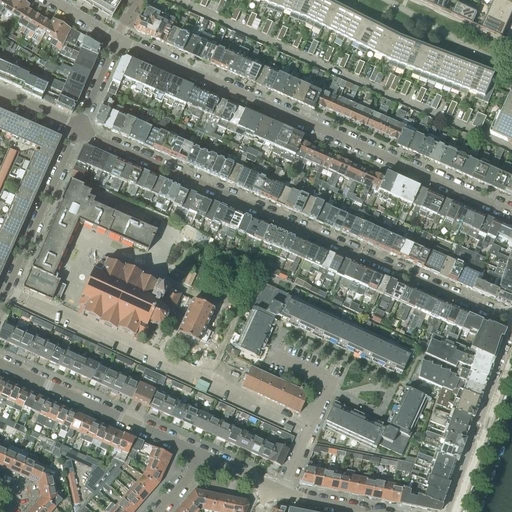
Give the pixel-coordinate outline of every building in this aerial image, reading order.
[(8,0),(0,15),(9,20),(20,1),(17,0),(8,0)] [(0,0),(0,15),(8,0),(0,0)] [(96,0),(92,7),(102,13),(109,0),(96,0)] [(109,0),(102,13),(111,18),(112,18),(121,2),(121,1),(121,0),(109,0)] [(266,9),(274,12),(276,7),(279,0),(269,0),(268,4),(266,9)] [(282,15),(284,10),(288,0),(279,0),(276,7),(274,12),(282,15)] [(288,0),(284,10),(292,13),(297,0),(288,0)] [(290,18),(297,21),(299,16),(306,0),(297,0),(292,13),(290,18)] [(297,21),(306,25),(308,19),(316,0),(306,0),(299,16),(297,21)] [(306,25),(313,28),(315,23),(325,1),(323,0),(316,0),(308,19),(306,25)] [(511,0),(408,0),(511,46),(511,0)] [(20,1),(9,20),(17,26),(26,10),(28,7),(20,1)] [(320,32),(323,27),(333,5),(325,1),(315,23),(313,28),(320,32)] [(150,7),(150,8),(151,9),(147,10),(146,14),(142,12),(141,16),(135,28),(136,31),(136,32),(137,32),(146,36),(156,12),(158,7),(157,5),(150,7)] [(323,27),(330,31),(340,8),(333,5),(323,27)] [(330,31),(338,35),(348,12),(340,8),(330,31)] [(22,34),(34,14),(26,10),(17,26),(21,28),(19,32),(22,34)] [(156,12),(146,36),(156,40),(164,21),(159,19),(161,14),(157,12),(156,12)] [(348,12),(338,35),(335,39),(343,43),(345,38),(355,16),(348,12)] [(30,39),(42,19),(34,14),(22,34),(30,39)] [(164,21),(156,40),(166,45),(173,28),(176,21),(176,20),(177,17),(178,16),(174,14),(173,16),(172,19),(171,19),(169,24),(164,21)] [(345,38),(353,42),(363,20),(358,17),(356,15),(355,16),(345,38)] [(41,40),(50,24),(42,19),(30,39),(35,42),(34,44),(37,46),(41,40)] [(175,49),(185,25),(187,20),(184,19),(183,20),(182,20),(178,30),(173,28),(166,45),(175,49)] [(194,29),(184,53),(193,57),(208,22),(204,20),(199,31),(194,29)] [(353,42),(360,46),(370,24),(363,20),(353,42)] [(50,45),(61,26),(52,21),(50,24),(41,40),(50,45)] [(193,57),(202,61),(209,44),(204,42),(212,24),(208,22),(193,57)] [(365,55),(368,50),(378,27),(373,25),(373,24),(371,23),(370,24),(360,46),(358,51),(365,55)] [(175,49),(184,53),(194,29),(185,25),(175,49)] [(61,26),(50,45),(55,48),(60,51),(64,42),(65,43),(70,31),(61,26)] [(368,50),(375,54),(385,31),(378,27),(368,50)] [(77,42),(81,35),(71,29),(70,31),(65,43),(67,44),(75,47),(77,42)] [(375,54),(383,57),(393,35),(385,31),(375,54)] [(80,49),(96,57),(101,47),(81,35),(77,42),(82,44),(80,49)] [(383,57),(390,61),(400,39),(393,35),(383,57)] [(10,36),(9,39),(8,39),(16,44),(17,44),(18,41),(10,36)] [(209,44),(202,61),(211,65),(221,43),(221,41),(212,37),(209,44)] [(388,66),(396,69),(398,64),(408,42),(408,41),(406,40),(405,41),(400,39),(390,61),(388,66)] [(73,51),(69,49),(65,48),(67,44),(65,43),(64,42),(60,51),(61,51),(67,54),(93,66),(96,57),(80,49),(78,54),(73,52),(73,51)] [(406,67),(416,45),(416,44),(413,43),(413,44),(408,42),(398,64),(396,69),(404,72),(406,67)] [(211,65),(221,69),(228,52),(230,47),(221,43),(211,65)] [(406,67),(414,70),(424,48),(416,45),(406,67)] [(221,69),(230,73),(231,69),(233,64),(234,65),(237,58),(236,57),(236,55),(237,55),(240,48),(236,46),(232,54),(228,52),(221,69)] [(231,69),(230,73),(238,77),(245,60),(249,51),(240,48),(237,55),(236,55),(236,57),(237,58),(234,65),(233,64),(231,69)] [(412,75),(420,78),(422,73),(432,51),(424,48),(414,70),(412,75)] [(73,66),(89,74),(93,66),(67,54),(61,51),(59,55),(75,62),(73,66)] [(254,53),(252,57),(250,62),(245,60),(238,77),(247,80),(248,77),(247,77),(250,72),(251,73),(254,66),(253,65),(253,63),(254,64),(257,58),(259,52),(255,51),(254,53)] [(420,78),(428,81),(430,76),(440,54),(432,51),(422,73),(420,78)] [(428,81),(436,84),(438,79),(448,57),(448,56),(445,55),(445,56),(440,54),(430,76),(428,81)] [(436,84),(444,87),(446,82),(455,60),(456,59),(453,58),(452,59),(448,57),(438,79),(436,84)] [(248,77),(247,80),(256,84),(263,67),(266,62),(257,58),(254,64),(253,63),(253,65),(254,66),(251,73),(250,72),(247,77),(248,77)] [(0,81),(1,82),(9,64),(0,59),(0,81)] [(122,79),(130,62),(124,59),(121,60),(121,61),(113,78),(121,81),(122,79)] [(444,87),(451,90),(453,85),(463,63),(455,60),(446,82),(444,87)] [(43,67),(43,68),(52,72),(55,67),(46,62),(45,64),(43,67)] [(121,82),(119,85),(127,89),(127,91),(126,90),(123,95),(126,97),(127,95),(129,90),(131,86),(140,66),(130,62),(122,79),(121,81),(121,82)] [(256,84),(264,88),(265,85),(267,80),(269,80),(272,74),(270,73),(271,71),(272,71),(274,66),(270,64),(269,63),(266,69),(263,67),(256,84)] [(451,90),(459,93),(461,88),(471,66),(463,63),(453,85),(451,90)] [(1,82),(11,86),(19,68),(9,64),(1,82)] [(59,69),(86,81),(89,74),(73,66),(71,70),(66,67),(61,65),(59,69)] [(131,86),(129,90),(133,92),(138,94),(137,95),(139,96),(140,95),(143,88),(151,71),(150,71),(140,66),(131,86)] [(264,88),(273,92),(280,75),(275,73),(278,68),(274,66),(272,71),(271,71),(270,73),(272,74),(269,80),(267,80),(265,85),(264,88)] [(284,97),(294,101),(301,84),(297,82),(300,76),(296,74),(299,66),(297,66),(291,79),(284,97)] [(320,71),(313,68),(309,66),(307,71),(311,73),(311,72),(318,75),(320,71)] [(461,88),(459,93),(467,96),(469,91),(479,69),(471,66),(461,88)] [(55,67),(53,71),(54,72),(68,78),(66,82),(82,89),(86,81),(59,69),(55,67)] [(11,86),(21,90),(29,74),(29,73),(19,68),(11,86)] [(273,92),(284,97),(291,79),(287,78),(290,71),(284,68),(280,75),(273,92)] [(469,91),(477,94),(487,72),(487,71),(484,70),(484,71),(479,69),(469,91)] [(143,88),(140,95),(148,98),(147,101),(146,102),(148,103),(153,93),(161,76),(151,71),(143,88)] [(495,75),(487,72),(477,94),(475,99),(488,104),(495,87),(491,85),(492,82),(495,75)] [(301,84),(294,101),(305,106),(314,84),(310,82),(311,80),(306,78),(308,74),(306,73),(306,74),(305,77),(304,77),(301,84)] [(20,92),(30,96),(38,78),(29,74),(21,90),(20,92)] [(163,97),(171,80),(161,76),(153,93),(157,95),(154,101),(161,104),(163,97)] [(38,78),(30,96),(41,101),(47,87),(48,83),(46,82),(47,81),(40,78),(40,79),(38,78)] [(121,81),(113,78),(107,93),(111,95),(114,96),(121,81)] [(48,83),(54,86),(79,97),(82,89),(66,82),(64,85),(50,79),(48,83)] [(334,89),(325,109),(334,113),(340,99),(335,97),(337,91),(339,88),(342,81),(339,79),(337,84),(334,89)] [(174,102),(182,85),(171,80),(163,97),(167,99),(165,106),(171,108),(174,102)] [(314,84),(305,106),(315,110),(317,105),(322,93),(323,92),(325,88),(320,86),(321,85),(314,82),(314,84)] [(322,93),(317,105),(325,109),(334,89),(337,84),(333,82),(329,90),(328,94),(323,92),(322,93)] [(47,87),(52,90),(61,93),(59,98),(75,105),(79,97),(54,86),(48,83),(47,87)] [(174,102),(171,108),(179,112),(178,114),(176,113),(174,118),(178,120),(184,106),(192,89),(182,85),(174,102)] [(342,116),(350,120),(356,106),(351,104),(354,98),(358,88),(355,87),(353,92),(351,97),(342,116)] [(199,97),(201,93),(192,89),(184,106),(189,108),(186,113),(191,116),(195,108),(194,107),(196,102),(198,103),(200,97),(199,97)] [(350,120),(358,123),(368,101),(371,94),(368,92),(361,108),(356,106),(350,120)] [(96,125),(102,128),(116,97),(114,96),(111,95),(107,93),(96,117),(94,121),(96,125)] [(195,108),(191,116),(199,119),(202,113),(209,97),(201,93),(199,97),(200,97),(198,103),(196,102),(194,107),(195,108)] [(511,93),(502,115),(500,114),(490,135),(508,142),(508,143),(511,144),(511,93)] [(334,113),(342,116),(351,97),(347,95),(345,101),(340,99),(334,113)] [(75,105),(59,98),(57,102),(51,100),(52,99),(44,96),(42,101),(71,115),(75,105)] [(116,97),(102,128),(110,132),(120,108),(113,105),(116,97)] [(217,104),(218,101),(209,97),(202,113),(206,115),(204,121),(208,123),(212,115),(211,115),(213,109),(215,110),(217,105),(217,104)] [(216,127),(226,104),(218,101),(217,104),(217,105),(215,110),(213,109),(211,115),(212,115),(208,123),(203,135),(211,139),(213,135),(216,127)] [(358,123),(367,127),(373,113),(368,111),(372,102),(368,101),(358,123)] [(375,131),(383,134),(389,120),(384,118),(389,108),(394,111),(396,105),(388,101),(386,106),(375,131)] [(233,112),(235,108),(226,104),(216,127),(225,130),(229,123),(230,117),(232,117),(234,112),(233,112)] [(367,127),(375,131),(386,106),(383,104),(381,107),(378,115),(373,113),(367,127)] [(110,132),(119,135),(129,112),(120,108),(110,132)] [(236,128),(243,112),(235,108),(233,112),(234,112),(232,117),(230,117),(229,123),(225,130),(233,134),(236,128)] [(135,143),(144,146),(151,129),(147,128),(151,119),(154,121),(157,115),(155,115),(148,111),(145,121),(135,143)] [(157,111),(157,112),(155,115),(157,115),(160,117),(165,119),(166,119),(168,116),(157,111)] [(389,120),(383,134),(391,138),(402,114),(403,112),(399,111),(396,117),(397,117),(394,123),(389,120)] [(0,131),(18,139),(22,141),(36,147),(35,151),(34,151),(30,161),(25,171),(25,173),(19,170),(15,180),(20,182),(16,192),(15,195),(14,197),(8,194),(4,204),(10,206),(6,216),(1,226),(1,227),(0,226),(0,275),(4,266),(9,256),(13,246),(15,242),(19,234),(23,223),(28,213),(32,203),(34,199),(38,189),(43,179),(47,169),(52,158),(53,155),(60,139),(48,133),(29,125),(25,123),(3,114),(0,112),(0,131)] [(129,112),(119,135),(127,139),(137,117),(129,112)] [(250,120),(252,116),(243,112),(236,128),(233,134),(238,136),(242,138),(246,131),(245,130),(247,125),(249,126),(251,120),(250,120)] [(402,114),(391,138),(400,141),(408,122),(404,120),(405,116),(406,114),(403,112),(402,114)] [(478,113),(472,126),(481,130),(486,117),(478,113)] [(246,131),(243,137),(251,140),(252,139),(260,119),(252,116),(250,120),(251,120),(249,126),(247,125),(245,130),(246,131)] [(408,151),(408,152),(413,154),(413,153),(419,156),(426,140),(422,138),(424,133),(423,132),(425,127),(424,127),(428,118),(424,116),(420,125),(415,135),(408,151)] [(137,117),(127,139),(135,143),(145,121),(137,117)] [(144,146),(152,150),(165,119),(160,117),(154,131),(151,129),(144,146)] [(152,150),(160,154),(167,137),(163,135),(169,121),(166,119),(165,119),(152,150)] [(181,126),(185,128),(187,124),(188,121),(185,119),(183,123),(178,121),(177,124),(181,126)] [(261,146),(262,143),(271,124),(260,119),(252,139),(258,142),(257,144),(261,146)] [(402,149),(408,151),(415,135),(411,133),(413,128),(412,128),(414,123),(409,120),(408,122),(400,141),(397,147),(402,149)] [(271,151),(281,128),(271,124),(262,143),(270,147),(269,149),(271,151)] [(168,157),(176,161),(184,144),(180,142),(186,128),(185,128),(181,126),(178,133),(168,157)] [(282,155),(292,133),(281,128),(271,151),(270,153),(278,156),(279,154),(282,155)] [(167,137),(160,154),(168,157),(178,133),(170,129),(167,137)] [(430,161),(441,136),(435,134),(436,132),(431,130),(426,140),(419,156),(423,158),(430,161)] [(176,161),(185,165),(199,133),(195,132),(192,138),(191,138),(187,145),(184,144),(176,161)] [(185,165),(193,168),(201,151),(196,149),(203,135),(202,135),(199,133),(185,165)] [(292,161),(300,143),(302,138),(292,133),(282,155),(280,158),(291,163),(292,161)] [(440,166),(441,166),(448,149),(443,147),(445,142),(444,142),(446,137),(442,135),(441,136),(430,161),(434,163),(440,166)] [(445,168),(451,170),(460,149),(455,146),(457,141),(452,139),(448,149),(441,166),(445,168)] [(211,148),(201,172),(209,175),(217,158),(213,157),(217,146),(215,145),(217,141),(215,140),(213,144),(211,148)] [(300,143),(292,161),(297,163),(296,165),(295,167),(296,168),(294,171),(293,172),(292,173),(296,175),(309,147),(300,143)] [(456,172),(462,175),(471,153),(467,151),(467,152),(466,151),(468,146),(463,144),(460,149),(451,170),(456,172)] [(193,168),(201,172),(211,148),(207,146),(204,153),(201,151),(193,168)] [(81,181),(81,180),(84,173),(82,172),(92,150),(86,147),(82,149),(80,153),(70,176),(75,179),(81,181)] [(296,175),(295,176),(297,177),(301,178),(302,179),(304,175),(300,174),(306,162),(311,165),(317,151),(309,147),(296,175)] [(252,157),(256,159),(258,154),(247,149),(245,154),(248,155),(252,157)] [(472,180),(473,180),(480,163),(475,161),(477,157),(476,156),(479,151),(473,149),(471,153),(462,175),(467,177),(472,180)] [(9,150),(0,169),(0,189),(16,153),(9,150)] [(92,150),(82,172),(84,173),(85,174),(86,174),(88,167),(93,169),(100,153),(92,150)] [(313,172),(316,174),(325,154),(317,151),(311,165),(315,166),(313,172)] [(209,175),(218,179),(228,156),(220,152),(217,158),(209,175)] [(94,179),(98,181),(108,157),(100,153),(93,169),(97,171),(94,179)] [(244,163),(245,160),(248,155),(245,154),(243,153),(237,167),(233,165),(226,183),(234,186),(244,163)] [(322,169),(327,171),(333,158),(325,154),(316,174),(314,179),(317,181),(322,169)] [(483,185),(490,168),(486,166),(488,161),(487,161),(489,156),(484,154),(480,163),(473,180),(477,182),(483,185)] [(248,155),(245,160),(254,164),(256,159),(252,157),(248,155)] [(218,179),(226,183),(233,165),(236,159),(228,156),(218,179)] [(105,175),(109,177),(117,161),(108,157),(98,181),(102,183),(103,181),(104,178),(105,175)] [(330,187),(342,161),(333,158),(327,171),(332,174),(329,180),(327,185),(327,186),(330,187)] [(491,168),(483,185),(488,187),(494,189),(494,190),(501,173),(497,171),(499,166),(498,166),(500,160),(495,158),(491,168)] [(109,188),(113,190),(125,164),(117,161),(109,177),(114,179),(109,188)] [(242,190),(251,194),(262,167),(264,162),(260,161),(257,169),(253,166),(250,173),(242,190)] [(342,161),(330,187),(333,189),(336,183),(339,177),(343,179),(349,165),(342,161)] [(234,186),(242,190),(250,173),(246,171),(249,165),(244,163),(234,186)] [(501,173),(494,190),(498,191),(505,194),(511,177),(511,168),(510,168),(511,165),(506,163),(501,173)] [(125,184),(126,184),(133,168),(125,164),(113,190),(112,194),(116,196),(121,182),(125,184)] [(341,196),(345,198),(358,169),(349,165),(343,179),(348,181),(341,196)] [(251,194),(258,197),(266,181),(269,174),(265,172),(266,168),(262,167),(251,194)] [(126,193),(130,195),(141,172),(133,168),(126,184),(130,185),(126,193)] [(258,197),(267,201),(281,170),(276,168),(270,183),(266,181),(258,197)] [(356,184),(360,186),(366,172),(358,169),(345,198),(349,200),(353,202),(354,198),(355,196),(351,195),(356,184)] [(267,201),(275,204),(282,188),(285,182),(281,181),(285,172),(281,170),(267,201)] [(137,189),(141,191),(149,175),(141,172),(130,195),(130,196),(134,197),(135,194),(137,189)] [(354,198),(353,202),(358,204),(361,205),(362,203),(366,196),(375,176),(366,172),(360,186),(364,188),(359,200),(354,198)] [(377,193),(375,198),(378,200),(385,203),(396,179),(385,174),(383,180),(376,193),(377,193)] [(143,199),(147,201),(157,178),(149,175),(141,191),(145,192),(143,199)] [(275,204),(283,208),(297,177),(295,176),(293,175),(286,190),(282,188),(275,204)] [(371,191),(376,193),(383,180),(375,176),(366,196),(369,197),(371,191)] [(297,177),(284,208),(291,211),(292,212),(300,191),(301,189),(297,187),(301,178),(297,177)] [(155,203),(156,204),(158,198),(165,182),(157,178),(147,201),(148,202),(149,201),(150,201),(153,196),(157,198),(155,203)] [(317,186),(320,187),(322,183),(318,181),(317,181),(314,179),(312,183),(313,184),(317,186)] [(406,184),(396,179),(385,203),(389,204),(395,207),(398,201),(406,184)] [(107,235),(109,236),(147,253),(153,240),(157,231),(156,231),(156,232),(104,209),(93,205),(94,201),(94,200),(88,198),(90,194),(90,193),(82,189),(82,188),(82,187),(70,182),(69,182),(64,194),(63,194),(62,194),(62,195),(63,196),(64,196),(62,200),(62,201),(62,202),(61,203),(56,215),(40,252),(35,263),(33,263),(31,269),(30,269),(29,269),(29,270),(30,270),(22,288),(22,289),(23,289),(51,302),(52,299),(58,302),(65,287),(59,284),(60,282),(59,282),(59,281),(52,279),(76,224),(79,226),(80,224),(103,234),(104,233),(107,235)] [(161,211),(173,185),(165,182),(158,198),(156,204),(162,206),(161,211)] [(328,191),(330,187),(327,186),(327,185),(322,183),(320,187),(324,189),(328,191)] [(299,215),(307,218),(315,201),(317,196),(313,194),(317,186),(313,184),(312,187),(299,215)] [(406,215),(411,206),(418,189),(406,184),(398,201),(403,203),(402,205),(403,205),(400,212),(406,215)] [(169,202),(173,204),(180,189),(173,185),(161,211),(165,212),(169,202)] [(300,191),(292,212),(299,215),(312,187),(309,186),(308,187),(307,187),(305,191),(301,189),(300,191)] [(171,220),(175,221),(188,192),(180,189),(173,204),(172,206),(176,207),(171,220)] [(411,206),(414,207),(411,214),(408,222),(413,224),(413,223),(427,192),(418,189),(411,206)] [(182,215),(186,217),(196,196),(188,192),(175,221),(178,223),(182,215)] [(427,192),(416,215),(424,219),(434,196),(427,192)] [(315,201),(307,218),(315,222),(326,198),(318,194),(317,196),(315,201)] [(315,222),(323,226),(333,204),(329,202),(331,197),(327,195),(326,198),(315,222)] [(196,196),(186,217),(189,219),(186,226),(190,228),(193,222),(194,222),(204,199),(196,196)] [(424,219),(433,222),(442,199),(434,196),(424,219)] [(204,199),(194,222),(201,225),(203,219),(204,220),(212,202),(204,199)] [(442,199),(433,222),(432,224),(436,225),(439,218),(443,220),(451,203),(442,199)] [(202,233),(206,235),(209,229),(219,206),(212,202),(204,220),(207,221),(202,233)] [(441,226),(449,229),(459,207),(451,203),(443,220),(441,226)] [(333,204),(323,226),(331,229),(341,207),(333,204)] [(219,225),(227,209),(219,206),(209,229),(216,233),(219,225)] [(341,207),(331,229),(339,233),(346,217),(348,212),(349,210),(341,206),(341,207)] [(449,230),(448,231),(453,233),(457,234),(458,232),(468,211),(459,207),(449,229),(449,230)] [(219,239),(223,240),(224,237),(235,213),(227,209),(219,225),(222,227),(219,236),(220,236),(219,239)] [(339,233),(348,236),(358,214),(349,210),(348,212),(346,217),(339,233)] [(348,236),(356,240),(366,216),(362,214),(362,213),(359,211),(358,214),(348,236)] [(468,211),(458,232),(464,235),(466,236),(467,235),(476,214),(468,211)] [(235,213),(224,237),(232,240),(233,238),(234,238),(243,217),(235,213)] [(356,240),(364,244),(376,214),(374,213),(371,219),(366,216),(356,240)] [(376,214),(364,244),(368,245),(372,247),(373,245),(382,226),(382,225),(375,222),(376,220),(379,215),(376,214)] [(466,236),(474,240),(474,239),(484,218),(476,214),(467,235),(466,236)] [(240,246),(241,243),(252,220),(243,217),(234,238),(237,239),(235,244),(240,246)] [(478,241),(473,253),(477,255),(481,247),(492,221),(484,218),(474,239),(474,240),(478,241)] [(250,244),(259,224),(252,220),(241,243),(245,245),(246,243),(250,245),(250,244)] [(390,229),(381,251),(389,254),(390,252),(394,242),(396,239),(399,232),(399,231),(394,228),(397,221),(394,220),(393,224),(391,227),(390,229)] [(168,226),(179,232),(182,226),(170,221),(168,226)] [(492,221),(481,247),(485,249),(486,245),(491,247),(492,245),(496,236),(500,225),(492,221)] [(256,249),(258,249),(268,227),(259,224),(250,244),(255,246),(254,247),(256,248),(256,249)] [(511,230),(500,225),(496,236),(501,239),(511,243),(511,230)] [(373,245),(372,247),(381,251),(390,229),(391,227),(390,226),(388,228),(382,226),(373,245)] [(268,227),(258,249),(266,253),(276,231),(268,227)] [(390,252),(389,254),(397,258),(398,256),(407,235),(410,228),(410,227),(406,235),(399,232),(396,239),(394,242),(390,252)] [(398,256),(397,258),(405,262),(412,246),(408,244),(415,229),(411,227),(410,227),(410,228),(407,235),(398,256)] [(266,253),(277,258),(287,236),(276,231),(266,253)] [(438,276),(446,259),(448,253),(436,247),(433,253),(429,251),(428,253),(424,251),(431,236),(427,234),(426,238),(413,265),(438,276)] [(285,260),(288,255),(295,239),(287,236),(277,258),(280,260),(285,261),(285,260)] [(412,246),(405,262),(413,265),(426,238),(421,236),(416,248),(412,246)] [(285,260),(293,263),(303,243),(295,239),(288,255),(285,260)] [(511,243),(501,239),(500,243),(504,245),(508,247),(506,252),(509,253),(511,254),(511,243)] [(299,260),(304,261),(311,246),(303,243),(293,263),(289,272),(293,274),(299,260)] [(495,258),(511,265),(511,254),(509,253),(507,259),(497,254),(499,248),(492,245),(491,247),(487,255),(495,258)] [(308,273),(308,274),(319,250),(311,246),(304,261),(301,269),(304,270),(308,272),(308,273)] [(447,280),(458,256),(461,248),(460,248),(456,247),(450,261),(446,259),(438,276),(447,280)] [(463,265),(463,266),(462,268),(455,284),(464,287),(471,291),(472,291),(475,292),(494,301),(497,292),(492,289),(480,284),(476,282),(479,273),(485,259),(477,255),(474,254),(464,250),(461,248),(458,256),(461,258),(469,261),(466,266),(463,265)] [(319,250),(308,274),(312,275),(313,272),(317,274),(318,274),(327,253),(319,250)] [(327,253),(318,274),(321,275),(318,280),(322,282),(324,279),(334,257),(327,253)] [(447,280),(455,284),(462,268),(463,266),(458,264),(461,258),(458,256),(447,280)] [(334,257),(324,279),(331,283),(333,280),(342,260),(334,257)] [(174,310),(181,295),(170,290),(172,286),(159,280),(158,283),(157,283),(157,285),(141,277),(142,275),(141,275),(125,268),(124,267),(123,269),(108,262),(108,260),(103,258),(100,263),(96,265),(95,268),(94,268),(93,270),(80,298),(81,298),(80,300),(77,306),(80,308),(77,313),(81,315),(82,313),(99,321),(98,323),(103,325),(104,325),(115,330),(115,331),(116,331),(117,329),(133,336),(132,338),(137,341),(138,340),(137,340),(139,335),(141,336),(142,336),(145,334),(146,335),(146,334),(147,331),(148,331),(148,330),(147,330),(146,327),(148,323),(153,326),(159,326),(164,323),(167,316),(182,323),(186,315),(174,310)] [(498,264),(496,269),(511,276),(511,265),(495,258),(494,262),(498,264)] [(336,282),(332,291),(336,293),(338,288),(339,288),(350,264),(342,260),(333,280),(336,282)] [(262,270),(270,274),(272,270),(274,266),(273,266),(274,265),(268,263),(265,268),(258,265),(257,268),(258,269),(262,270)] [(350,264),(339,288),(341,289),(342,288),(347,290),(347,289),(358,267),(350,264)] [(347,289),(355,293),(366,271),(358,267),(347,289)] [(486,276),(496,280),(511,287),(511,276),(496,269),(494,274),(488,272),(486,276)] [(366,271),(355,293),(363,297),(367,289),(373,274),(366,271)] [(189,272),(183,285),(190,288),(195,275),(189,272)] [(476,282),(480,284),(484,276),(479,273),(476,282)] [(367,289),(363,297),(371,300),(381,277),(373,274),(367,289)] [(382,296),(383,296),(389,281),(381,277),(371,300),(368,307),(372,309),(378,294),(382,296)] [(293,285),(301,288),(303,283),(296,279),(293,285)] [(492,289),(497,292),(511,298),(511,287),(496,280),(492,289)] [(382,296),(379,302),(388,305),(397,285),(389,281),(383,296),(382,296)] [(310,288),(303,283),(301,288),(309,292),(310,288)] [(256,358),(272,322),(274,318),(277,317),(401,374),(410,354),(290,299),(291,297),(263,284),(250,312),(253,313),(236,349),(256,358)] [(394,301),(398,303),(405,288),(397,285),(388,305),(384,313),(388,315),(394,301)] [(399,321),(412,291),(405,288),(398,303),(401,305),(395,319),(399,321)] [(409,308),(413,310),(420,295),(412,291),(399,321),(403,322),(409,308)] [(511,298),(497,292),(494,301),(508,307),(509,307),(511,305),(511,298)] [(414,331),(415,328),(428,298),(420,295),(413,310),(411,316),(415,317),(411,326),(409,329),(414,331)] [(425,315),(429,317),(436,302),(428,298),(415,328),(419,329),(425,315)] [(186,315),(182,323),(177,334),(192,340),(192,342),(194,342),(198,343),(199,342),(205,345),(210,333),(204,331),(213,311),(192,301),(186,315)] [(427,333),(431,335),(444,305),(436,302),(429,317),(426,325),(429,326),(427,333)] [(348,310),(356,313),(357,309),(359,306),(358,306),(355,305),(351,303),(349,306),(348,310)] [(431,335),(432,335),(434,336),(436,332),(440,322),(444,324),(451,308),(444,305),(431,335)] [(451,308),(444,324),(448,325),(445,332),(442,339),(446,341),(459,312),(451,308)] [(446,341),(454,345),(455,344),(457,338),(453,336),(456,329),(460,331),(467,315),(459,312),(446,341)] [(371,321),(379,325),(382,318),(374,314),(371,321)] [(467,315),(460,331),(473,336),(475,337),(479,339),(474,352),(473,353),(493,362),(500,341),(498,340),(499,339),(500,339),(502,336),(504,331),(503,331),(492,326),(487,324),(486,324),(485,326),(481,324),(482,322),(467,315)] [(15,328),(8,344),(18,349),(25,333),(25,332),(28,327),(17,322),(15,328)] [(0,332),(0,340),(8,344),(15,328),(4,323),(0,332)] [(18,349),(28,353),(35,337),(25,333),(18,349)] [(418,379),(438,388),(441,389),(451,393),(452,392),(453,391),(454,391),(455,391),(455,390),(457,391),(480,400),(482,393),(483,390),(485,386),(484,386),(487,379),(491,367),(492,367),(493,362),(473,353),(474,352),(469,350),(455,344),(454,345),(446,341),(442,339),(438,338),(434,336),(432,335),(429,342),(430,342),(428,347),(425,354),(424,354),(424,355),(432,359),(455,369),(457,364),(463,367),(467,368),(466,371),(462,370),(461,372),(459,377),(459,378),(454,376),(449,374),(449,371),(449,372),(447,372),(440,370),(440,367),(440,368),(439,368),(431,366),(432,363),(431,363),(431,364),(423,362),(422,361),(421,361),(421,362),(421,363),(418,379)] [(28,353),(38,358),(45,342),(35,337),(28,353)] [(38,358),(49,363),(56,346),(45,342),(38,358)] [(49,363),(59,367),(66,351),(56,346),(49,363)] [(59,367),(69,372),(76,356),(66,351),(59,367)] [(69,372),(79,377),(87,360),(76,356),(69,372)] [(79,377),(90,381),(97,365),(87,360),(79,377)] [(90,381),(101,386),(108,370),(97,365),(90,381)] [(298,391),(250,369),(247,375),(245,374),(243,378),(245,379),(241,388),(298,415),(308,395),(301,392),(301,391),(299,390),(298,391)] [(118,375),(108,370),(101,386),(111,391),(118,375)] [(147,408),(147,407),(155,391),(154,391),(157,384),(161,377),(145,370),(144,373),(139,384),(132,400),(131,400),(131,401),(147,408)] [(111,391),(121,396),(128,379),(118,375),(111,391)] [(121,396),(131,400),(132,400),(139,384),(128,379),(121,396)] [(170,386),(181,391),(183,387),(172,382),(170,386)] [(0,409),(3,411),(5,406),(14,387),(9,385),(9,384),(6,383),(0,395),(0,403),(1,404),(0,405),(0,409)] [(5,406),(12,410),(15,405),(22,390),(18,388),(17,389),(14,387),(5,406)] [(384,430),(332,406),(323,425),(372,448),(375,449),(377,446),(401,456),(411,435),(408,434),(425,398),(405,389),(387,429),(384,430)] [(441,389),(439,394),(449,398),(450,395),(459,398),(458,402),(454,401),(453,404),(457,406),(457,407),(463,409),(463,408),(466,407),(470,409),(471,407),(477,409),(479,402),(480,400),(457,391),(455,390),(455,391),(454,391),(453,391),(452,392),(451,393),(441,389)] [(12,410),(20,413),(29,394),(25,392),(25,391),(22,390),(15,405),(12,410)] [(148,407),(147,407),(159,412),(165,398),(154,393),(148,407)] [(28,417),(30,412),(37,397),(34,395),(33,396),(29,394),(20,413),(28,417)] [(435,405),(438,406),(445,409),(447,404),(450,405),(451,406),(452,407),(450,411),(453,412),(471,419),(477,409),(471,407),(470,409),(466,407),(463,408),(463,409),(457,407),(457,406),(453,404),(452,404),(448,402),(449,398),(439,394),(435,405)] [(34,424),(36,421),(45,401),(41,399),(41,398),(37,397),(30,412),(34,414),(30,422),(34,424)] [(165,398),(159,412),(169,417),(176,403),(165,398)] [(36,421),(35,423),(42,427),(53,404),(50,402),(49,403),(45,401),(36,421)] [(176,403),(169,417),(180,422),(187,407),(176,403)] [(53,404),(42,427),(50,431),(61,408),(56,406),(56,405),(53,404)] [(435,406),(431,417),(467,430),(471,419),(453,412),(451,417),(448,416),(436,411),(438,406),(435,406)] [(187,407),(180,422),(191,427),(198,412),(187,407)] [(227,407),(225,411),(224,414),(228,417),(230,417),(232,414),(233,415),(234,411),(227,407)] [(57,424),(62,426),(69,411),(65,409),(65,410),(61,408),(50,431),(54,432),(57,424)] [(69,411),(62,426),(60,431),(67,434),(76,415),(72,413),(72,412),(69,411)] [(198,412),(191,427),(202,432),(209,417),(198,412)] [(220,422),(213,437),(224,442),(231,427),(225,425),(228,417),(224,414),(221,421),(220,422)] [(73,431),(78,433),(85,418),(81,416),(80,417),(76,415),(67,434),(65,438),(70,440),(72,435),(71,435),(73,431)] [(209,417),(202,432),(213,437),(220,422),(209,417)] [(442,433),(444,434),(463,440),(467,430),(431,417),(429,423),(444,428),(442,433)] [(79,440),(83,442),(92,422),(88,421),(88,419),(85,418),(78,433),(81,435),(79,440)] [(13,430),(15,425),(7,421),(5,426),(6,427),(13,430)] [(83,442),(90,445),(100,425),(97,424),(96,424),(92,422),(83,442)] [(231,427),(224,442),(235,447),(242,432),(244,429),(232,423),(231,427)] [(285,424),(282,430),(290,433),(292,428),(285,424)] [(21,433),(23,428),(15,425),(13,430),(16,431),(21,433)] [(90,445),(99,449),(107,429),(103,428),(103,426),(100,425),(90,445)] [(16,431),(13,430),(6,427),(4,432),(14,437),(14,436),(16,431)] [(107,429),(99,449),(106,452),(108,448),(116,432),(112,431),(107,429)] [(14,436),(23,440),(25,435),(21,433),(16,431),(14,436)] [(110,454),(114,456),(123,436),(119,435),(119,434),(116,432),(108,448),(112,449),(110,454)] [(242,432),(235,447),(246,452),(253,437),(242,432)] [(278,438),(291,444),(294,438),(281,432),(278,438)] [(425,432),(423,439),(461,452),(461,450),(465,441),(463,440),(444,434),(442,438),(428,433),(425,432)] [(125,457),(129,451),(133,440),(123,436),(114,456),(109,468),(103,472),(99,470),(93,466),(83,488),(93,497),(95,495),(98,492),(102,488),(104,486),(104,485),(111,477),(118,469),(122,464),(125,457)] [(253,437),(246,452),(257,457),(264,442),(253,437)] [(435,449),(434,455),(455,463),(457,463),(461,452),(423,439),(421,444),(435,449)] [(129,451),(140,456),(145,445),(133,440),(129,451)] [(264,442),(257,457),(268,462),(274,447),(264,442)] [(54,448),(52,448),(44,444),(42,448),(41,449),(51,454),(54,448)] [(147,459),(150,460),(165,467),(170,457),(153,449),(145,445),(140,456),(147,459)] [(274,447),(268,462),(280,467),(288,451),(275,445),(274,447)] [(7,451),(0,467),(1,468),(4,470),(6,469),(8,471),(9,471),(19,450),(9,446),(7,451)] [(60,451),(68,455),(69,451),(70,450),(62,446),(60,451)] [(58,450),(54,448),(51,454),(60,458),(58,450)] [(327,454),(333,456),(333,459),(332,463),(334,464),(335,460),(335,456),(336,451),(328,449),(327,454)] [(19,450),(9,471),(10,471),(10,472),(14,474),(15,473),(18,475),(19,475),(28,455),(19,450)] [(129,451),(125,457),(129,460),(132,461),(136,454),(129,451)] [(417,454),(415,460),(451,473),(455,463),(434,455),(432,459),(417,454)] [(24,478),(28,479),(35,464),(37,459),(28,455),(19,475),(19,477),(23,478),(24,478)] [(83,462),(91,466),(93,461),(86,457),(85,458),(83,462)] [(150,460),(145,469),(161,476),(165,467),(150,460)] [(413,465),(413,466),(418,468),(425,470),(423,475),(426,476),(447,484),(451,473),(415,460),(415,461),(414,464),(413,465)] [(93,466),(99,470),(100,465),(101,464),(93,461),(91,466),(93,466)] [(395,471),(410,475),(411,471),(413,466),(413,465),(397,462),(396,463),(395,468),(395,471)] [(307,463),(299,484),(311,487),(314,470),(310,469),(311,464),(308,463),(307,463)] [(37,484),(43,472),(45,468),(35,464),(28,479),(28,480),(29,481),(33,482),(34,482),(37,484)] [(122,464),(118,469),(121,473),(127,466),(122,464)] [(315,469),(311,487),(312,487),(312,486),(316,487),(316,488),(320,489),(324,472),(319,471),(320,466),(315,465),(315,469)] [(324,472),(320,489),(324,489),(329,490),(333,469),(333,466),(329,465),(328,473),(324,472)] [(118,469),(111,477),(114,480),(117,477),(121,473),(118,469)] [(142,476),(141,477),(154,488),(158,484),(159,481),(161,476),(145,469),(142,476)] [(333,469),(329,490),(333,490),(333,491),(338,492),(341,475),(336,474),(337,469),(333,469)] [(72,471),(66,472),(67,475),(73,506),(79,504),(76,491),(78,491),(77,489),(76,490),(75,485),(76,485),(76,483),(75,483),(75,482),(76,482),(75,480),(74,480),(73,474),(72,471)] [(341,475),(338,492),(341,493),(342,492),(346,493),(350,472),(346,471),(345,476),(341,475)] [(37,484),(39,492),(54,489),(52,479),(45,476),(46,474),(43,472),(37,484)] [(350,472),(346,493),(350,494),(350,495),(355,496),(358,479),(353,478),(354,473),(350,472)] [(375,482),(371,499),(375,500),(376,499),(380,500),(384,479),(385,475),(381,474),(379,483),(375,482)] [(358,479),(355,496),(358,496),(359,496),(363,497),(367,475),(363,475),(362,480),(358,479)] [(367,475),(363,497),(367,497),(367,498),(371,499),(375,482),(376,477),(367,475)] [(410,476),(408,482),(445,496),(449,484),(447,484),(426,476),(424,481),(410,476)] [(111,477),(104,485),(108,488),(114,480),(111,477)] [(141,477),(135,484),(148,496),(154,488),(141,477)] [(384,479),(380,500),(384,501),(384,502),(389,503),(392,486),(387,485),(388,480),(384,479)] [(408,482),(405,490),(441,506),(445,496),(408,482)] [(392,486),(389,503),(393,504),(394,503),(398,504),(402,488),(398,486),(399,484),(394,483),(393,485),(392,485),(392,486)] [(135,484),(128,492),(141,504),(148,496),(135,484)] [(398,504),(398,505),(434,511),(439,511),(441,506),(405,490),(402,488),(398,504)] [(41,499),(40,499),(44,500),(54,509),(61,502),(55,497),(54,489),(39,492),(41,498),(40,498),(41,499)] [(193,492),(185,501),(197,511),(198,511),(201,510),(205,494),(194,492),(194,491),(193,492)] [(128,492),(121,500),(134,511),(136,509),(141,504),(128,492)] [(211,511),(214,496),(205,494),(201,510),(202,511),(207,511),(211,511)] [(221,511),(224,498),(214,496),(211,511),(221,511)] [(232,511),(234,500),(224,498),(221,511),(232,511)] [(35,505),(35,506),(42,511),(51,511),(54,509),(44,500),(40,499),(39,500),(38,500),(35,504),(35,505)] [(121,500),(115,507),(119,511),(133,511),(134,511),(121,500)] [(245,502),(234,500),(232,511),(244,511),(247,506),(245,502)] [(197,511),(185,501),(178,509),(182,511),(197,511)]
